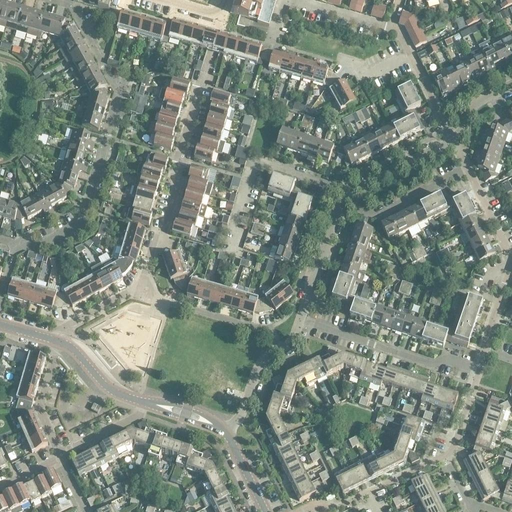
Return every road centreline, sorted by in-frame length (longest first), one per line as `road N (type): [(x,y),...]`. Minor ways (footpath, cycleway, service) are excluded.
road 1 (residential): [(15,243),(36,247),(82,221),(118,93),(74,6),(51,0)]
road 2 (residential): [(141,292),(206,72)]
road 3 (residential): [(231,255),(250,165),(331,184),(344,197)]
road 4 (residential): [(478,368),(446,357),(433,364),(298,319)]
road 5 (residential): [(280,348),(269,330),(141,292)]
road 6 (residential): [(344,197),(376,216),(468,170)]
road 7 (residential): [(298,319),(344,197)]
road 8 (residential): [(330,511),(443,455)]
road 9 (residential): [(344,197),(454,140)]
road 10 (residential): [(56,340),(39,409),(58,457)]
